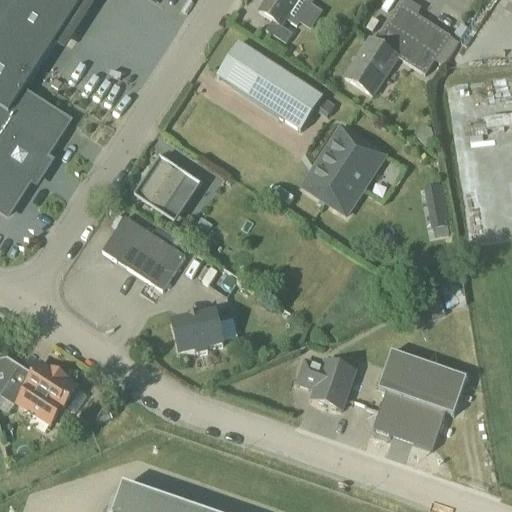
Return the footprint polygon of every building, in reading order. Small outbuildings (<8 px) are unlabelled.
[(70,123),(24,93),(85,0),(0,0),(0,212),(8,217),(70,123)] [(205,0),(174,36),(185,45),(222,4),(217,0),(205,0)] [(296,31),(313,4),(306,0),(269,0),(259,16),(272,25),(266,35),(286,48),(293,38),(281,30),(286,24),(296,31)] [(425,80),(451,41),(400,8),(382,36),(389,40),(382,50),(370,43),(345,83),(373,101),(398,62),(425,80)] [(326,122),(334,110),(238,47),(216,81),(300,136),(314,115),(326,122)] [(309,76),(320,69),(315,58),(303,65),(309,76)] [(346,223),(388,160),(339,128),(298,192),(346,223)] [(156,174),(137,203),(161,219),(180,190),(156,174)] [(163,296),(185,261),(125,222),(102,257),(163,296)] [(451,281),(445,268),(434,272),(432,268),(413,276),(421,295),(441,287),(451,281)] [(208,358),(208,354),(223,350),(216,316),(172,326),(180,361),(195,357),(196,360),(208,358)] [(454,420),(467,382),(391,356),(378,394),(386,396),(373,434),(433,455),(446,417),(454,420)] [(0,431),(0,401),(2,398),(20,371),(7,362),(0,363),(0,442),(2,442),(0,431)] [(33,379),(20,371),(2,398),(50,431),(62,411),(64,412),(78,390),(41,366),(33,379)] [(323,372),(306,366),(298,388),(316,394),(312,405),(341,415),(355,376),(325,366),(323,372)] [(374,437),(369,456),(390,462),(395,443),(374,437)] [(182,511),(124,492),(116,511),(182,511)]
